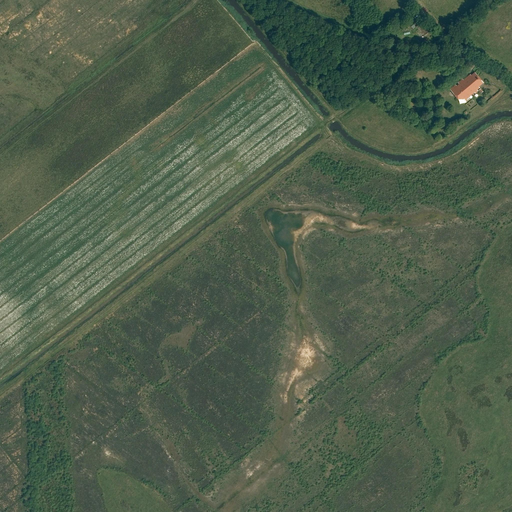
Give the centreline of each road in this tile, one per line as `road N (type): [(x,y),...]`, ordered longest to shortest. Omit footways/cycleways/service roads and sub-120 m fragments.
road 1 (track): [(0,378),(389,78),(407,56)]
road 2 (unclassified): [(511,86),(470,60),(389,51),(272,0)]
